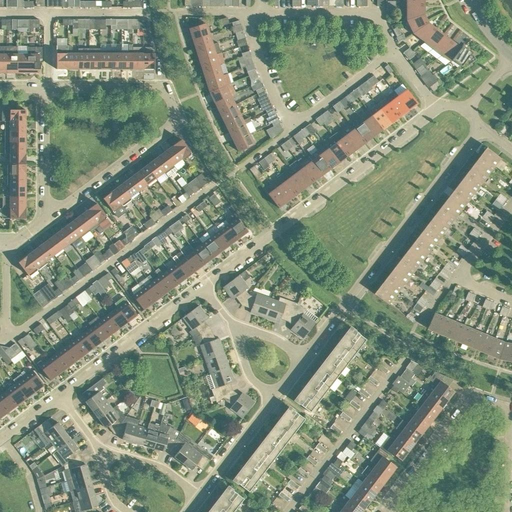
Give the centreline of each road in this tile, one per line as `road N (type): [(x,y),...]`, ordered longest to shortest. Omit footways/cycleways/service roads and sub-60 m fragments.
road 1 (residential): [(41,89),(161,87),(177,120),(46,219)]
road 2 (residential): [(436,106),(203,287)]
road 3 (residential): [(479,128),(302,360)]
road 4 (residential): [(383,511),(467,401),(476,400),(509,415),(509,511)]
road 5 (residential): [(11,337),(210,187)]
road 6 (residential): [(401,363),(287,511)]
road 7 (residential): [(203,287),(58,395)]
road 8 (residential): [(393,52),(380,15),(260,13)]
road 9 (residential): [(41,89),(46,219)]
road 10 (residential): [(291,128),(393,52)]
road 11 (residential): [(244,13),(260,69),(291,128)]
road 12 (residential): [(272,397),(198,494)]
